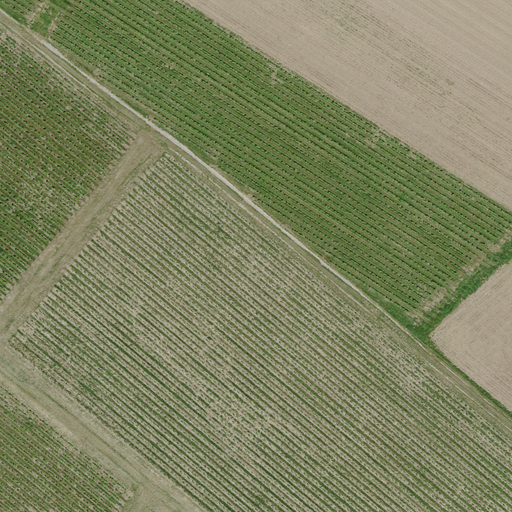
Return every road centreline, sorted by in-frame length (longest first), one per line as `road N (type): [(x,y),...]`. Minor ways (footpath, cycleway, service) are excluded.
road 1 (track): [(511,423),(182,148),(0,12)]
road 2 (track): [(185,511),(0,354)]
